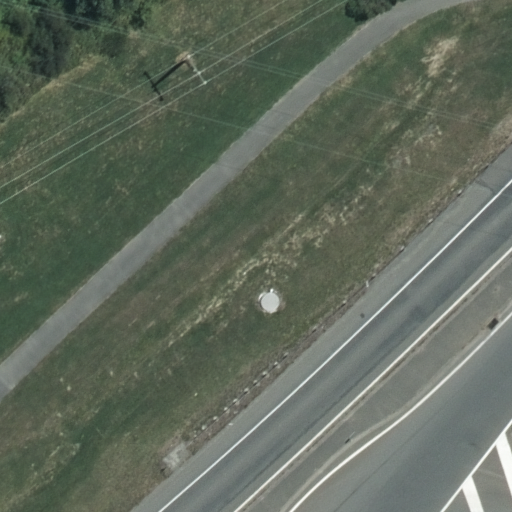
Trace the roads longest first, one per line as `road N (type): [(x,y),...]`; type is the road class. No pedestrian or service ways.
road 1 (trunk): [(191,511),(511,211)]
road 2 (trunk): [(401,511),(511,369)]
